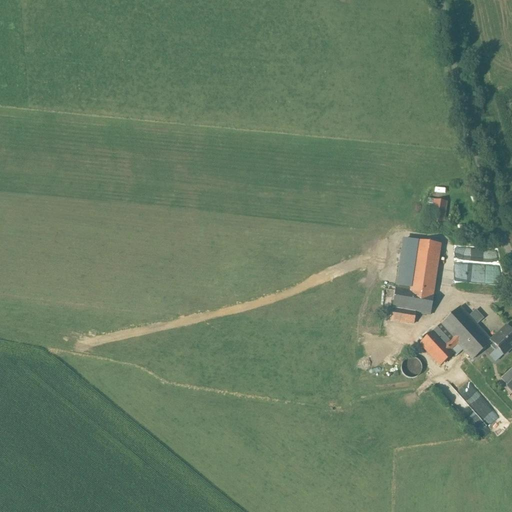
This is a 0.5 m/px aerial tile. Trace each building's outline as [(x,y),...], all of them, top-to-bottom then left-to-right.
[(446,202),(434,200),(431,223),(443,225),(446,202)] [(405,239),(398,287),(410,289),(418,241),(405,239)] [(440,245),(418,241),(410,289),(433,293),(440,245)] [(398,287),(395,286),(392,309),(415,313),(430,315),(433,293),(410,289),(398,287)] [(468,317),(460,307),(440,325),(452,339),(445,346),(433,332),(419,344),(440,366),(454,354),(450,351),(457,345),(462,350),(471,360),(488,345),(491,342),(490,341),(476,326),(468,317)] [(415,313),(392,309),(390,321),(413,324),(415,313)] [(475,310),(468,317),(476,326),(484,319),(475,310)] [(452,339),(440,325),(433,332),(445,346),(452,339)] [(511,332),(506,327),(490,341),(491,342),(488,345),(494,351),(497,349),(503,355),(511,346),(511,332)] [(457,345),(450,351),(454,354),(456,357),(462,350),(457,345)] [(503,355),(497,349),(489,356),(495,363),(503,355)] [(420,373),(421,370),(421,367),(420,363),(418,361),(415,359),(411,359),(408,359),(405,360),(403,363),(401,366),(401,369),(402,372),(403,375),(406,378),(409,379),(412,379),(416,378),(418,376),(420,373)] [(511,391),(511,368),(500,380),(511,391)]
